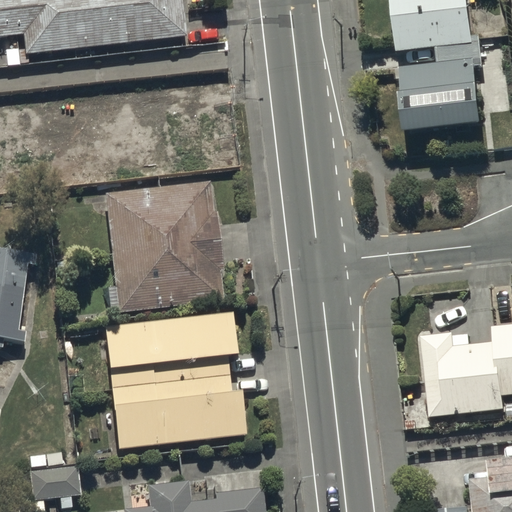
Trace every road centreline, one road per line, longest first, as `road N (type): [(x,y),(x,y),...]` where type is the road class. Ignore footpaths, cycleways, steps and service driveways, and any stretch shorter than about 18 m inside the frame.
road 1 (tertiary): [(318,262),(289,0)]
road 2 (tertiary): [(346,511),(318,262)]
road 3 (residential): [(318,262),(511,235)]
